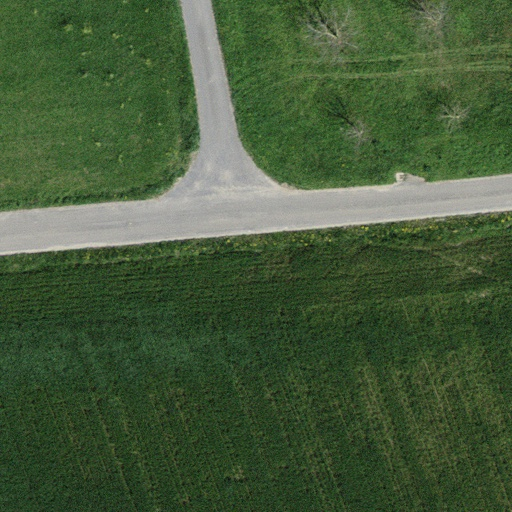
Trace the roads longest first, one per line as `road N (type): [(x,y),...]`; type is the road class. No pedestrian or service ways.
road 1 (residential): [(232,215),(511,188)]
road 2 (residential): [(0,233),(232,215)]
road 3 (unclassified): [(195,0),(232,215)]
